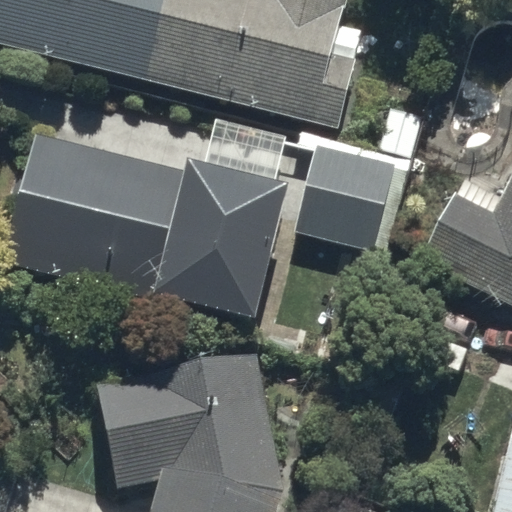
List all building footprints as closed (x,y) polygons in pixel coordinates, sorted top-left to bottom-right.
[(0,0),(0,45),(343,131),(361,58),(335,52),(347,0),(0,0)] [(187,171),(39,136),(10,261),(256,319),(289,181),(190,158),(187,171)] [(405,165),(316,145),(296,236),(385,256),(405,165)] [(456,193),(424,259),(511,302),(511,184),(498,214),(456,193)] [(260,357),(96,385),(118,489),(160,482),(152,511),(277,511),(283,490),(260,357)] [(511,511),(511,418),(491,511),(511,511)]
